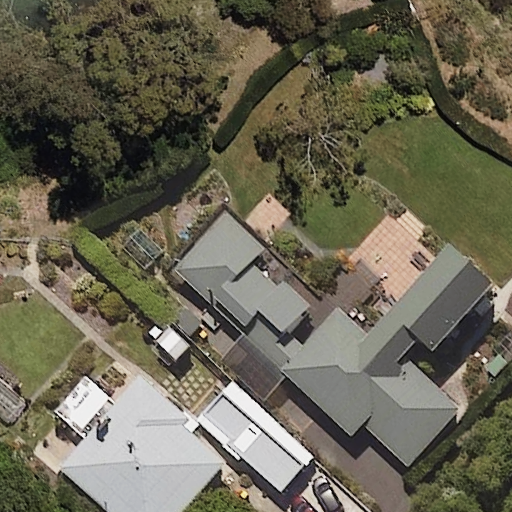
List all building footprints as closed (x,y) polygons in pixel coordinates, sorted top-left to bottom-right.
[(290,335),(315,308),(287,282),(281,288),(258,267),(271,252),(232,216),(180,273),(246,333),(265,312),(290,335)] [(500,291),(458,252),(375,340),(345,312),(287,373),(356,438),(367,427),(411,468),(464,412),(409,360),(426,341),(440,355),(500,291)] [(0,374),(0,414),(8,422),(28,400),(0,374)] [(120,407),(90,379),(57,416),(88,444),(65,470),(111,511),(187,511),(228,467),(195,437),(201,431),(145,380),(120,407)] [(234,381),(197,422),(242,464),(246,460),(283,494),(317,458),(234,381)]
